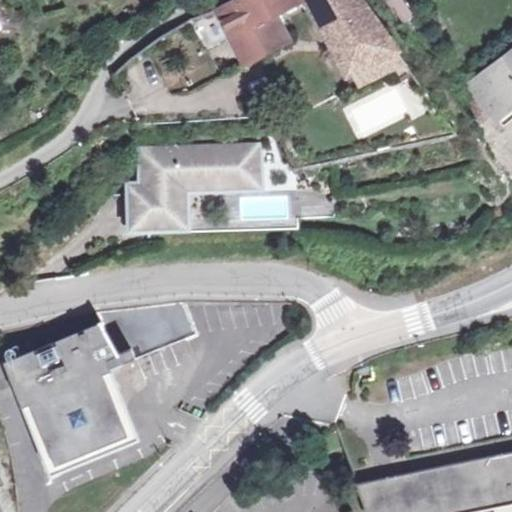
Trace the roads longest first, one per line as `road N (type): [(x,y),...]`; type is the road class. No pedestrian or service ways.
road 1 (residential): [(348,344),(320,299),(282,286),(117,290),(0,316)]
road 2 (residential): [(204,0),(112,56),(69,140),(0,176)]
road 3 (secondary): [(145,511),(286,375),(348,344)]
road 4 (secondary): [(348,344),(511,276)]
